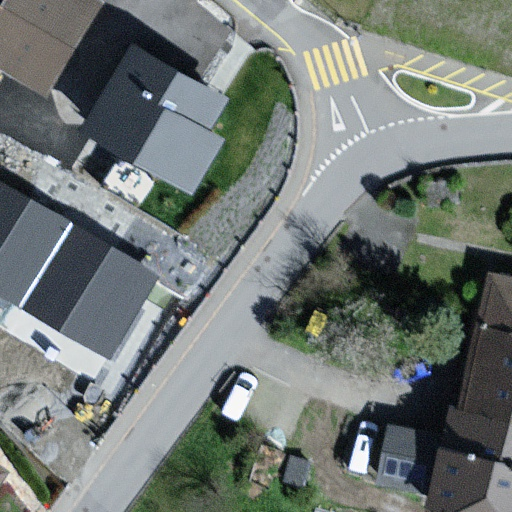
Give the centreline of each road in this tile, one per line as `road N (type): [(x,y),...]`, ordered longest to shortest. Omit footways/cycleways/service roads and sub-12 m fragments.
road 1 (residential): [(96,511),(304,228),(381,153)]
road 2 (residential): [(381,153),(337,65),(266,0)]
road 3 (residential): [(381,153),(439,136),(511,131)]
